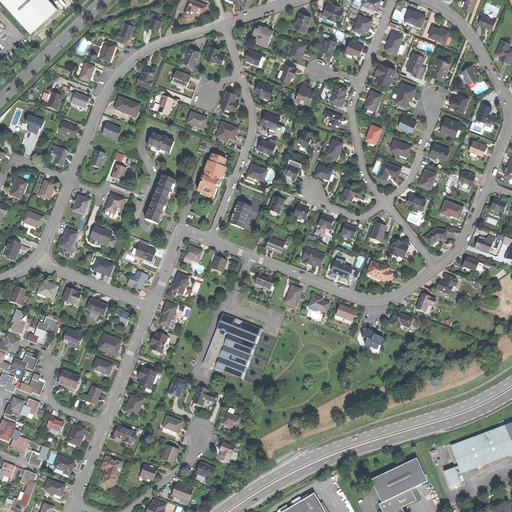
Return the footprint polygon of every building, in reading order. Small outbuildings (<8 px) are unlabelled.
[(47,0),(0,0),(30,35),(57,11),(47,0)] [(192,0),(190,0),(185,15),(192,18),(193,15),(195,9),(204,13),(207,5),(192,0)] [(363,0),(362,4),(377,10),(379,4),(377,4),(378,0),(363,0)] [(467,9),(472,11),(476,0),(465,0),(463,8),(467,9)] [(336,7),(333,5),(332,7),(328,5),(324,15),(329,17),(328,18),(335,21),(336,19),(340,21),(343,11),(339,10),(340,8),(336,7)] [(409,9),(405,20),(421,26),(425,16),(417,13),(414,12),(415,11),(409,9)] [(294,29),(305,33),(311,18),(305,15),(300,14),(294,29)] [(360,32),(365,34),(368,27),(370,28),(371,24),(372,20),(360,15),(355,28),(361,30),(360,32)] [(496,20),(482,15),(478,25),(484,27),(484,26),(486,27),(488,28),(492,30),(496,20)] [(153,29),(158,31),(162,22),(153,18),(149,27),(153,29)] [(126,38),(130,39),(134,27),(125,23),(120,35),(126,38)] [(258,44),(267,47),(273,31),(268,29),(270,25),(266,24),(264,28),(262,27),(259,26),(258,29),(256,28),(253,34),(260,37),(258,44)] [(432,26),(428,37),(445,43),(449,31),(444,29),(443,31),(437,28),(432,26)] [(403,36),(394,32),(391,38),(390,42),(391,43),(387,50),(396,53),(398,48),(400,44),(403,36)] [(321,44),(325,45),(327,39),(330,40),(332,36),(325,34),(321,44)] [(327,52),(333,55),(337,42),(330,40),(327,39),(325,45),(323,51),(327,52)] [(511,43),(502,40),(497,53),(502,55),(500,60),(504,61),(509,63),(511,55),(511,48),(510,48),(511,43)] [(296,41),(290,57),(301,61),(303,56),(302,55),(304,51),(306,45),(296,41)] [(346,51),(360,56),(362,52),(364,46),(350,41),(346,51)] [(99,59),(109,62),(112,55),(116,46),(105,42),(99,59)] [(211,46),(206,59),(209,60),(210,59),(219,63),(221,58),(222,59),(223,56),(224,54),(219,52),(220,50),(211,46)] [(184,63),(193,67),(199,52),(193,50),(189,48),(184,63)] [(263,55),(249,50),(247,56),(245,60),(259,65),(263,55)] [(416,73),(417,74),(420,66),(421,66),(425,56),(414,52),(407,70),(416,73)] [(437,78),(442,80),(447,69),(447,70),(450,63),(438,58),(431,75),(437,78)] [(79,79),(89,82),(92,75),(95,67),(85,63),(79,79)] [(464,76),(468,84),(474,81),(474,82),(479,79),(476,73),(478,72),(476,68),(473,64),(466,68),(467,69),(462,71),(465,76),(464,76)] [(280,80),(289,83),(291,77),(292,77),(293,74),(295,69),(286,65),(280,80)] [(383,66),(380,65),(378,69),(376,74),(380,75),(378,80),(390,85),(396,70),(383,65),(383,66)] [(425,67),(421,66),(420,66),(417,74),(416,73),(415,76),(420,78),(422,73),(425,67)] [(137,84),(149,89),(156,72),(145,68),(144,73),(142,76),(140,76),(137,84)] [(172,82),(182,86),(184,81),(186,74),(176,70),(172,82)] [(273,88),(259,82),(257,87),(255,92),(269,98),(273,88)] [(395,102),(406,106),(410,99),(412,99),(413,96),(416,88),(402,83),(395,102)] [(302,84),(296,101),(305,105),(306,103),(310,104),(314,93),(309,90),(306,89),(307,86),(302,84)] [(332,102),(342,105),(344,100),(343,100),(344,96),(347,89),(337,85),(332,96),(334,97),(332,102)] [(232,109),(236,111),(238,106),(234,104),(237,95),(227,91),(225,96),(221,106),(231,110),(232,109)] [(382,95),(371,91),(369,96),(368,100),(369,100),(366,108),(376,112),(382,95)] [(47,107),(57,111),(62,96),(57,94),(50,92),(47,102),(49,103),(47,107)] [(75,94),(69,92),(65,101),(70,103),(72,98),(73,98),(72,103),(86,108),(88,103),(89,98),(75,93),(75,94)] [(151,109),(158,112),(164,96),(157,93),(151,109)] [(451,107),(464,112),(469,99),(459,95),(458,98),(455,97),(453,102),(451,107)] [(158,112),(167,115),(172,103),(173,100),(164,96),(158,112)] [(126,113),(136,117),(141,105),(119,97),(117,103),(115,109),(122,112),(126,113)] [(492,107),(483,104),(478,117),(482,119),(481,121),(486,123),(487,121),(493,124),(494,120),(496,116),(490,114),(492,107)] [(329,127),(338,130),(340,124),(343,117),(327,111),(324,117),(331,119),(329,127)] [(280,118),(265,112),(264,117),(262,123),(276,128),(277,124),(280,118)] [(199,116),(191,113),(188,123),(203,129),(207,119),(199,116)] [(45,122),(29,116),(26,124),(31,125),(29,131),(33,132),(38,134),(40,129),(42,129),(45,122)] [(399,127),(413,132),(415,127),(417,122),(411,120),(411,121),(402,117),(399,127)] [(460,123),(446,118),(444,124),(441,131),(455,136),(460,123)] [(239,128),(225,122),(219,138),(227,141),(227,139),(231,138),(235,139),(237,134),(239,128)] [(60,132),(74,138),(76,134),(78,128),(63,123),(63,124),(60,123),(56,133),(59,134),(60,132)] [(105,128),(104,133),(107,134),(107,136),(115,139),(116,135),(118,136),(121,129),(116,127),(116,125),(114,124),(113,126),(107,124),(105,128)] [(285,126),(277,124),(276,128),(275,130),(282,132),(285,126)] [(382,129),(372,125),(366,140),(369,141),(375,144),(376,144),(382,129)] [(305,144),(308,146),(312,137),(311,137),(313,133),(305,130),(304,134),(302,133),(299,142),(305,144)] [(152,133),(148,145),(170,154),(171,149),(174,141),(152,133)] [(269,142),(262,139),(260,144),(258,149),(272,155),(276,145),(275,144),(269,142)] [(328,155),(338,158),(340,152),(344,143),(334,139),(328,155)] [(401,153),(408,155),(409,151),(411,145),(395,139),(391,150),(400,154),(401,153)] [(488,145),(474,140),(470,150),(484,155),(486,151),(488,145)] [(449,149),(435,144),(433,148),(432,152),(441,155),(440,157),(446,159),(449,149)] [(54,163),(63,166),(65,161),(67,155),(66,154),(67,151),(52,145),(49,151),(54,153),(54,152),(58,153),(54,163)] [(207,147),(200,145),(198,152),(204,154),(207,147)] [(91,165),(100,168),(105,157),(106,155),(96,151),(94,157),(91,165)] [(210,196),(214,197),(219,185),(220,186),(221,182),(217,181),(220,175),(221,176),(222,174),(223,174),(226,168),(223,167),(226,159),(213,154),(205,176),(203,175),(198,191),(201,192),(211,195),(210,196)] [(401,168),(384,161),(382,165),(384,166),(380,177),(387,180),(389,173),(398,176),(400,172),(401,168)] [(112,177),(122,181),(127,168),(117,164),(114,171),(112,177)] [(268,169),(252,164),(250,169),(248,175),(258,178),(264,180),(268,169)] [(284,173),(297,178),(298,174),(301,168),(288,164),(284,173)] [(322,176),(329,179),(333,170),(320,165),(317,175),(322,176)] [(437,172),(426,169),(424,173),(423,177),(424,178),(422,185),(432,188),(433,185),(435,180),(437,172)] [(476,175),(464,170),(460,180),(472,185),(474,180),(476,175)] [(162,176),(154,198),(166,202),(170,193),(172,194),(173,192),(174,190),(171,190),(175,180),(162,176)] [(28,183),(17,179),(15,183),(11,195),(21,199),(28,183)] [(39,195),(50,200),(52,193),(56,185),(45,181),(39,195)] [(347,199),(351,200),(353,194),(361,197),(364,190),(348,184),(343,198),(347,199)] [(105,210),(115,214),(117,207),(121,209),(125,199),(112,194),(109,200),(105,210)] [(73,210),(85,215),(91,200),(79,195),(75,203),(73,210)] [(410,205),(408,208),(417,212),(418,209),(423,210),(426,201),(411,196),(409,200),(408,204),(410,205)] [(279,214),(285,201),(280,199),(275,197),(269,210),(279,214)] [(146,219),(158,224),(161,215),(164,216),(164,214),(165,212),(163,212),(166,202),(154,198),(146,219)] [(501,201),(494,198),(490,208),(493,209),(500,212),(503,212),(505,207),(506,203),(501,201)] [(464,206),(446,200),(441,212),(450,215),(451,213),(460,217),(461,212),(464,206)] [(252,207),(240,202),(236,212),(231,224),(244,229),(252,207)] [(8,208),(0,204),(0,221),(3,223),(8,208)] [(306,220),(310,210),(303,208),(298,206),(294,216),(306,220)] [(24,222),(39,228),(41,223),(43,217),(28,212),(24,222)] [(330,230),(334,219),(328,217),(322,215),(319,225),(330,230)] [(370,237),(381,242),(384,234),(383,233),(386,227),(381,225),(376,223),(370,237)] [(341,234),(353,239),(357,229),(351,226),(345,224),(341,234)] [(103,230),(94,227),(90,238),(101,242),(102,240),(109,243),(113,234),(103,230)] [(64,248),(71,250),(73,245),(77,233),(67,229),(65,236),(63,241),(61,240),(59,246),(64,248)] [(447,236),(447,230),(436,229),(425,238),(431,245),(438,239),(446,240),(447,236)] [(477,241),(475,247),(487,252),(491,240),(493,241),(494,241),(496,237),(488,234),(487,238),(486,240),(484,240),(479,238),(477,241)] [(275,251),(281,254),(285,243),(270,238),(267,248),(272,250),(272,249),(274,250),(275,250),(275,251)] [(398,241),(394,239),(389,253),(397,256),(398,255),(404,257),(408,246),(402,244),(403,242),(398,241)] [(5,254),(16,259),(18,252),(21,245),(10,240),(5,254)] [(75,246),(73,245),(71,250),(64,248),(63,250),(72,253),(75,246)] [(148,259),(153,261),(154,256),(156,251),(140,245),(136,255),(147,260),(148,259)] [(191,259),(198,262),(202,250),(189,245),(187,250),(185,257),(191,259)] [(325,256),(307,248),(303,259),(304,260),(303,262),(307,263),(313,265),(313,264),(321,267),(325,256)] [(222,258),(216,256),(211,268),(222,272),(223,270),(227,260),(222,258)] [(472,259),(466,256),(465,261),(463,265),(475,270),(479,261),(472,259)] [(98,259),(93,270),(101,273),(110,276),(114,265),(98,259)] [(232,262),(227,260),(223,270),(228,273),(232,262)] [(372,261),(368,273),(372,275),(373,274),(382,277),(381,279),(385,281),(388,282),(390,279),(392,280),(394,276),(392,275),(393,273),(388,271),(388,270),(387,270),(388,267),(372,261)] [(485,264),(479,261),(475,270),(481,272),(483,268),(485,264)] [(335,262),(332,271),(340,275),(349,278),(353,268),(335,262)] [(132,285),(141,289),(143,284),(145,280),(146,281),(148,276),(138,271),(136,276),(132,275),(129,281),(133,283),(132,285)] [(172,290),(182,294),(189,277),(178,273),(175,281),(172,290)] [(270,289),(274,279),(267,276),(258,273),(255,283),(270,289)] [(456,278),(448,275),(446,280),(444,285),(439,283),(437,289),(450,293),(456,278)] [(46,283),(42,282),(38,293),(54,299),(59,286),(50,283),(49,284),(46,283)] [(296,306),(302,289),(297,287),(292,285),(289,293),(288,293),(285,301),(296,306)] [(14,292),(12,298),(15,299),(14,303),(22,306),(25,299),(23,298),(26,290),(16,286),(14,292)] [(73,290),(67,288),(63,299),(77,305),(79,299),(78,299),(80,293),(73,290)] [(432,297),(423,293),(420,300),(417,309),(420,310),(425,312),(429,304),(433,305),(434,306),(437,299),(431,297),(432,297)] [(326,312),(329,302),(320,299),(321,297),(319,296),(313,294),(309,304),(316,306),(316,308),(326,312)] [(98,302),(91,299),(87,310),(92,311),(91,313),(99,316),(99,314),(103,316),(108,305),(98,302)] [(161,321),(170,324),(172,317),(175,318),(176,314),(174,313),(177,306),(167,302),(164,308),(163,313),(164,313),(161,321)] [(346,307),(340,304),(336,314),(351,320),(355,310),(346,307)] [(429,315),(433,305),(429,304),(425,312),(420,310),(419,311),(429,315)] [(115,313),(114,318),(119,320),(118,322),(127,325),(131,314),(123,311),(124,309),(121,308),(118,307),(116,314),(115,313)] [(18,333),(22,335),(24,329),(27,322),(25,322),(20,320),(23,312),(16,309),(11,322),(14,323),(11,330),(18,333)] [(413,319),(395,312),(393,316),(392,320),(393,320),(392,324),(402,328),(404,325),(409,327),(413,319)] [(222,315),(221,320),(232,324),(233,320),(222,315)] [(37,329),(46,332),(46,330),(51,332),(55,333),(59,322),(57,321),(51,319),(46,317),(44,323),(39,322),(37,329)] [(259,330),(233,320),(232,324),(221,320),(207,353),(228,361),(237,337),(254,343),(259,330)] [(371,330),(365,328),(362,336),(367,338),(365,345),(378,349),(380,343),(381,344),(384,338),(378,336),(374,334),(375,332),(371,330)] [(49,333),(46,332),(37,329),(34,335),(30,334),(29,335),(27,340),(36,344),(37,342),(41,343),(45,344),(49,333)] [(65,343),(68,344),(69,342),(79,346),(83,335),(68,329),(63,342),(65,343)] [(152,349),(161,352),(167,337),(157,333),(156,336),(154,335),(153,339),(151,343),(154,344),(152,349)] [(122,340),(104,334),(99,349),(117,355),(119,348),(122,340)] [(8,337),(7,337),(5,343),(0,341),(0,349),(6,351),(7,352),(7,350),(15,353),(18,345),(19,341),(14,339),(8,337)] [(2,361),(6,351),(0,349),(0,368),(4,369),(8,371),(10,364),(2,361)] [(32,357),(26,355),(24,362),(15,358),(13,365),(26,370),(26,368),(34,370),(38,359),(34,358),(32,357)] [(113,365),(97,359),(93,369),(109,375),(111,370),(113,365)] [(139,384),(146,387),(146,385),(151,387),(157,372),(146,368),(145,369),(142,368),(141,372),(139,377),(142,378),(139,384)] [(81,377),(64,371),(60,383),(66,385),(76,389),(81,377)] [(14,377),(8,375),(2,373),(0,379),(0,385),(5,387),(4,389),(14,393),(16,386),(12,384),(14,377)] [(35,373),(33,379),(45,384),(46,380),(43,379),(40,378),(41,376),(35,373)] [(175,377),(169,393),(180,397),(181,394),(184,387),(187,388),(189,383),(175,377)] [(45,384),(33,379),(30,386),(22,383),(20,389),(32,394),(33,392),(40,395),(45,384)] [(102,389),(93,386),(89,396),(87,395),(85,401),(98,405),(99,401),(97,401),(99,395),(102,389)] [(196,394),(193,402),(198,404),(202,406),(205,398),(216,402),(218,396),(208,392),(208,391),(200,388),(198,395),(196,394)] [(133,414),(137,415),(143,400),(131,395),(129,402),(128,405),(129,405),(127,411),(128,412),(133,414)] [(14,412),(21,414),(24,405),(25,402),(14,398),(11,405),(9,404),(7,408),(5,414),(11,416),(12,416),(14,412)] [(40,403),(29,399),(27,406),(24,405),(21,414),(27,417),(29,413),(36,415),(36,414),(38,408),(39,405),(40,403)] [(226,425),(236,429),(241,417),(227,412),(223,424),(226,425)] [(51,416),(47,427),(51,428),(51,427),(61,431),(64,423),(59,421),(55,420),(55,417),(51,416)] [(182,422),(167,416),(163,426),(178,432),(180,427),(182,422)] [(9,422),(3,420),(1,425),(0,427),(0,428),(2,429),(0,433),(0,437),(10,441),(11,438),(15,429),(8,427),(9,423),(9,422)] [(85,429),(75,425),(69,442),(80,446),(82,441),(80,441),(83,435),(85,429)] [(137,433),(118,426),(117,430),(114,436),(123,439),(122,441),(132,444),(137,433)] [(459,467),(461,474),(511,455),(511,442),(506,426),(451,446),(459,467)] [(22,432),(15,429),(11,438),(13,439),(10,447),(16,449),(22,451),(24,445),(27,439),(20,436),(22,432)] [(235,446),(223,442),(221,447),(220,450),(221,450),(222,451),(221,455),(219,454),(218,459),(229,463),(232,455),(235,448),(235,446)] [(40,454),(33,451),(32,453),(30,459),(29,463),(34,465),(40,467),(43,460),(45,461),(50,448),(43,446),(40,454)] [(179,450),(167,446),(165,451),(167,452),(164,460),(174,463),(177,456),(179,450)] [(239,449),(235,448),(232,455),(229,463),(234,464),(237,456),(236,456),(239,449)] [(75,462),(59,456),(55,467),(64,470),(63,472),(69,475),(70,473),(71,473),(73,468),(75,462)] [(122,463),(106,457),(105,461),(102,467),(107,469),(102,483),(109,486),(110,481),(114,483),(118,472),(116,471),(118,467),(121,468),(122,463)] [(371,480),(382,503),(412,489),(428,481),(417,459),(371,480)] [(4,476),(11,478),(13,473),(16,466),(10,464),(4,462),(2,470),(0,469),(0,479),(3,480),(4,476)] [(197,473),(212,479),(216,469),(201,463),(199,468),(197,473)] [(141,476),(153,481),(155,475),(158,469),(146,464),(141,476)] [(461,474),(459,467),(445,472),(450,488),(461,484),(458,475),(461,474)] [(31,472),(26,470),(23,476),(21,482),(28,485),(25,493),(32,495),(36,483),(34,482),(37,474),(31,472)] [(66,486),(49,479),(45,489),(62,496),(64,491),(66,486)] [(185,484),(177,481),(176,485),(177,485),(178,486),(177,490),(175,489),(174,491),(173,496),(181,499),(182,497),(189,500),(193,489),(184,486),(185,484)] [(417,500),(412,489),(382,503),(379,504),(382,511),(404,511),(402,507),(417,500)] [(15,498),(13,504),(11,510),(15,511),(22,511),(25,507),(27,508),(32,495),(25,493),(22,500),(15,498)] [(325,511),(314,493),(281,511),(325,511)] [(148,508),(146,511),(163,511),(166,505),(153,500),(152,505),(150,504),(148,508)] [(53,511),(55,507),(45,503),(41,511),(53,511)] [(511,503),(492,511),(491,511),(509,511),(511,511),(511,503)]
